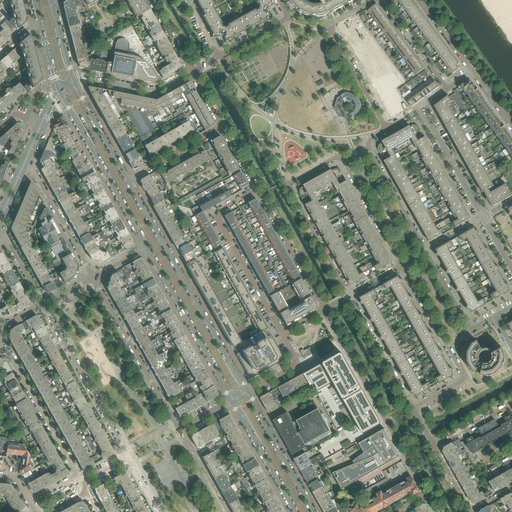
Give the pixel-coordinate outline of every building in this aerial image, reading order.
[(27,22),(21,0),(9,0),(15,22),(15,23),(12,19),(9,22),(17,31),(19,29),(27,22)] [(84,4),(81,0),(66,0),(63,2),(62,4),(63,7),(66,19),(77,16),(75,11),(76,11),(75,8),(80,7),(81,8),(85,7),(84,4)] [(125,0),(126,1),(127,1),(129,4),(128,5),(131,9),(136,6),(137,9),(132,12),(134,16),(135,15),(136,17),(139,16),(149,10),(148,8),(149,8),(144,0),(125,0)] [(215,6),(211,0),(197,0),(198,2),(197,3),(203,13),(213,7),(215,6)] [(269,11),(269,8),(274,6),(270,0),(264,0),(258,4),(259,6),(258,9),(256,11),(255,11),(261,22),(266,19),(267,20),(268,19),(268,18),(269,17),(270,18),(268,13),(269,11)] [(342,5),(348,1),(349,3),(355,0),(289,0),(291,4),(293,6),(295,5),(298,8),(299,9),(301,10),(300,12),(302,14),(306,15),(309,16),(309,14),(310,14),(313,15),(317,15),(317,17),(321,17),(324,16),(327,15),(326,13),(327,13),(330,12),(334,10),(335,12),(343,7),(342,5)] [(419,9),(418,8),(414,3),(412,0),(403,6),(406,9),(405,10),(406,12),(402,14),(400,16),(399,17),(403,23),(404,23),(407,21),(411,18),(412,19),(413,19),(415,22),(423,16),(418,9),(419,9)] [(370,15),(379,7),(377,4),(367,11),(370,15)] [(222,24),(218,17),(214,8),(213,7),(203,13),(204,14),(204,15),(202,16),(203,18),(204,17),(205,20),(210,30),(221,24),(222,24)] [(372,18),(382,11),(379,7),(370,15),(372,18)] [(257,23),(260,21),(260,22),(261,22),(255,11),(256,11),(255,9),(241,17),(248,29),(251,28),(257,24),(258,24),(257,23)] [(158,24),(154,17),(150,10),(149,10),(139,16),(147,30),(158,24)] [(375,21),(384,14),(382,11),(372,18),(375,21)] [(377,25),(387,17),(384,14),(375,21),(377,25)] [(81,27),(79,21),(78,22),(77,16),(66,19),(71,36),(81,33),(79,28),(81,27)] [(354,16),(339,25),(387,110),(392,119),(405,111),(409,109),(403,101),(400,103),(355,24),(358,23),(354,16)] [(433,28),(431,25),(429,22),(428,23),(423,16),(415,22),(418,25),(417,26),(418,27),(414,30),(411,32),(410,33),(415,39),(416,39),(419,37),(423,34),(424,35),(425,35),(427,38),(435,32),(433,29),(433,28)] [(248,29),(241,17),(227,25),(228,26),(234,37),(235,36),(234,35),(237,34),(238,35),(241,33),(245,31),(248,29)] [(380,28),(389,21),(387,17),(377,25),(380,28)] [(10,37),(17,31),(9,22),(7,20),(5,22),(0,26),(0,45),(2,44),(3,43),(6,41),(5,41),(7,39),(10,37)] [(382,31),(392,24),(389,21),(380,28),(382,31)] [(166,39),(158,24),(147,30),(151,37),(142,42),(144,45),(149,42),(150,43),(153,42),(155,45),(166,39)] [(234,37),(228,26),(225,28),(222,27),(221,24),(210,30),(213,35),(212,36),(213,37),(214,36),(215,38),(214,39),(218,37),(222,38),(224,38),(224,40),(226,42),(230,40),(232,39),(232,38),(234,37)] [(385,35),(394,27),(392,24),(382,31),(385,35)] [(387,38),(397,31),(394,27),(385,35),(387,38)] [(390,42),(399,34),(397,31),(387,38),(390,42)] [(443,41),(442,40),(438,35),(435,32),(427,38),(430,41),(429,42),(430,43),(426,46),(423,48),(422,49),(427,55),(428,55),(431,53),(435,50),(436,52),(437,51),(439,54),(447,48),(442,41),(443,41)] [(85,50),(84,45),(85,44),(83,38),(82,38),(81,33),(71,36),(75,52),(85,50)] [(392,45),(402,38),(399,34),(390,42),(392,45)] [(25,40),(21,43),(23,51),(30,80),(32,85),(30,87),(28,89),(26,87),(24,88),(26,91),(28,93),(32,90),(33,89),(36,86),(37,85),(40,82),(42,80),(31,35),(25,40)] [(395,48),(404,41),(402,38),(392,45),(395,48)] [(149,65),(148,64),(146,63),(144,61),(142,60),(139,58),(137,58),(133,57),(131,56),(128,55),(129,49),(129,48),(129,46),(129,44),(129,43),(128,42),(127,41),(125,40),(124,39),(122,39),(121,39),(119,39),(117,41),(116,42),(116,44),(115,45),(114,53),(112,63),(108,63),(106,73),(106,74),(115,75),(118,76),(119,76),(123,77),(124,77),(128,78),(139,80),(154,83),(159,80),(155,72),(153,70),(152,68),(150,66),(149,65)] [(174,53),(170,46),(166,39),(155,45),(159,52),(163,59),(174,53)] [(397,52),(407,44),(404,41),(395,48),(397,52)] [(400,55),(409,48),(407,44),(397,52),(400,55)] [(402,58),(412,51),(409,48),(400,55),(402,58)] [(459,64),(455,58),(454,57),(453,54),(452,55),(447,48),(439,54),(441,57),(440,58),(442,59),(438,62),(435,64),(441,72),(443,71),(444,70),(443,68),(446,66),(448,67),(453,73),(460,69),(457,65),(459,64)] [(90,61),(92,60),(87,55),(85,50),(75,52),(79,67),(80,68),(81,68),(81,69),(88,70),(90,61)] [(17,63),(16,62),(19,58),(13,51),(1,61),(7,69),(11,65),(13,67),(14,66),(16,68),(19,65),(18,64),(17,64),(17,63)] [(106,73),(108,63),(110,53),(101,51),(99,61),(96,60),(96,61),(94,61),(92,60),(90,61),(88,70),(105,73),(106,73)] [(405,62),(415,55),(412,51),(402,58),(405,62)] [(181,67),(176,57),(174,53),(163,59),(157,63),(159,67),(166,63),(168,67),(159,72),(158,72),(162,78),(162,79),(181,68),(181,67)] [(407,65),(417,58),(415,55),(405,62),(407,65)] [(410,68),(420,61),(417,58),(407,65),(410,68)] [(413,72),(422,65),(420,61),(410,68),(413,72)] [(415,76),(425,68),(422,65),(413,72),(415,76)] [(438,87),(432,77),(428,80),(435,90),(438,88),(438,87)] [(435,90),(428,80),(425,83),(432,92),(435,90)] [(464,91),(473,84),(472,83),(471,83),(470,81),(465,84),(464,83),(458,88),(461,91),(462,90),(464,91)] [(432,92),(425,83),(421,85),(429,95),(432,92)] [(26,91),(24,88),(23,88),(19,84),(15,87),(14,87),(21,95),(26,91)] [(481,95),(479,91),(473,84),(464,91),(466,95),(467,95),(469,98),(471,102),(480,96),(481,95)] [(429,95),(421,85),(418,88),(425,97),(429,95)] [(21,95),(14,87),(11,90),(9,88),(7,90),(5,87),(4,87),(2,89),(4,92),(6,94),(4,96),(7,100),(6,101),(10,105),(21,95)] [(126,114),(122,105),(121,104),(121,103),(118,103),(116,98),(114,98),(115,92),(88,87),(87,89),(107,125),(117,119),(126,114)] [(186,97),(196,92),(193,88),(189,90),(184,93),(186,97)] [(425,97),(418,88),(415,90),(422,100),(425,97)] [(465,108),(454,93),(449,97),(452,101),(453,100),(454,101),(455,101),(458,105),(463,112),(469,107),(456,89),(453,91),(455,93),(466,108),(465,108)] [(181,99),(179,96),(175,90),(171,92),(176,102),(181,99)] [(422,100),(415,90),(411,93),(418,102),(422,100)] [(418,102),(411,93),(410,91),(406,93),(415,105),(418,102)] [(176,102),(171,92),(167,95),(172,104),(173,106),(177,104),(176,102)] [(188,101),(198,96),(196,92),(186,97),(188,101)] [(334,108),(339,116),(339,117),(349,119),(358,115),(360,105),(356,96),(346,93),(337,98),(334,108)] [(415,105),(406,93),(402,95),(404,98),(411,107),(412,106),(412,107),(415,105)] [(140,108),(135,107),(130,106),(133,96),(128,95),(126,105),(122,105),(126,114),(128,117),(131,122),(133,124),(138,134),(140,137),(154,130),(153,129),(151,125),(142,109),(140,108)] [(172,104),(167,95),(163,97),(168,106),(172,104)] [(0,112),(0,113),(10,105),(6,101),(7,100),(4,96),(1,99),(0,98),(0,112)] [(191,105),(200,100),(198,96),(188,101),(191,105)] [(456,119),(451,109),(450,109),(458,105),(455,101),(454,101),(453,100),(452,101),(449,97),(448,96),(434,106),(436,110),(438,113),(439,112),(440,114),(439,115),(441,119),(442,118),(444,121),(443,122),(445,125),(456,119)] [(488,106),(484,101),(485,100),(484,99),(483,99),(480,96),(471,102),(474,106),(475,105),(477,108),(476,109),(479,113),(488,106)] [(168,106),(163,97),(158,99),(164,109),(168,106)] [(164,109),(158,99),(156,100),(154,111),(158,112),(164,109)] [(193,110),(203,104),(200,100),(191,105),(193,110)] [(195,114),(205,108),(203,104),(193,110),(195,114)] [(496,117),(493,113),(494,113),(493,111),(492,112),(488,106),(479,113),(482,116),(485,119),(484,119),(487,123),(496,117)] [(198,118),(207,113),(205,108),(195,114),(198,118)] [(200,122),(210,117),(207,113),(198,118),(200,122)] [(67,125),(63,117),(59,117),(57,121),(63,131),(68,128),(67,126),(67,125)] [(202,126),(212,121),(210,117),(200,122),(202,126)] [(504,126),(500,121),(499,120),(498,120),(496,117),(487,123),(489,127),(490,126),(491,128),(490,128),(493,132),(494,132),(495,133),(504,126)] [(125,129),(121,123),(120,124),(117,119),(107,125),(108,124),(116,140),(126,134),(123,130),(125,129)] [(468,141),(463,132),(456,119),(445,125),(447,129),(448,128),(450,131),(448,132),(449,133),(450,132),(451,134),(450,135),(454,141),(455,140),(457,143),(455,144),(457,148),(468,141)] [(63,131),(57,121),(54,127),(55,128),(53,130),(50,139),(55,135),(56,135),(63,131)] [(210,128),(214,125),(212,121),(202,126),(205,131),(210,128)] [(193,131),(191,127),(188,122),(181,126),(187,135),(193,131)] [(24,130),(18,123),(11,129),(15,134),(13,138),(19,141),(24,130)] [(414,134),(421,131),(419,127),(418,126),(414,125),(413,126),(413,125),(410,127),(410,126),(405,128),(405,129),(396,134),(402,145),(406,143),(405,141),(406,141),(410,146),(414,144),(414,143),(418,141),(414,134)] [(174,142),(187,135),(181,126),(169,133),(174,142)] [(511,137),(508,134),(509,133),(508,132),(504,126),(495,133),(496,135),(495,135),(498,139),(498,138),(500,140),(499,140),(502,144),(511,137)] [(59,140),(60,140),(71,133),(70,131),(70,130),(69,128),(68,128),(63,131),(56,135),(58,137),(57,138),(59,140)] [(10,145),(13,138),(15,134),(11,129),(0,139),(0,147),(1,149),(2,149),(2,150),(4,148),(2,146),(7,142),(10,145)] [(174,142),(169,133),(168,132),(169,131),(168,129),(162,133),(163,134),(164,134),(164,135),(157,138),(163,148),(174,142)] [(62,146),(74,139),(73,137),(73,136),(72,134),(71,133),(60,140),(61,143),(60,143),(62,146)] [(163,148),(157,138),(153,141),(151,138),(152,137),(150,133),(147,134),(140,138),(141,141),(147,138),(148,140),(149,139),(151,142),(144,146),(150,156),(163,148)] [(133,144),(130,138),(129,139),(126,134),(116,140),(125,155),(135,150),(132,145),(133,144)] [(396,146),(398,145),(399,147),(402,145),(396,134),(387,139),(382,141),(382,142),(380,144),(379,145),(378,148),(378,150),(380,153),(387,150),(391,157),(395,154),(399,152),(396,146)] [(230,153),(226,146),(220,136),(211,141),(213,144),(213,145),(215,150),(218,155),(219,154),(221,158),(230,153)] [(435,156),(432,149),(425,137),(418,141),(414,143),(414,144),(416,147),(417,146),(420,151),(411,156),(413,161),(423,156),(423,158),(422,158),(424,162),(435,156)] [(511,152),(511,139),(511,137),(502,144),(504,147),(505,147),(507,150),(507,151),(509,154),(511,152)] [(13,154),(19,142),(19,141),(13,138),(10,145),(10,146),(11,146),(9,152),(13,154)] [(56,149),(55,147),(50,139),(48,143),(48,144),(47,144),(45,150),(49,152),(56,149)] [(66,151),(77,144),(77,143),(76,141),(75,141),(74,139),(62,146),(63,148),(64,148),(66,151)] [(481,164),(476,154),(475,153),(483,149),(478,142),(471,146),(468,141),(457,148),(459,151),(461,151),(462,153),(461,154),(461,155),(463,154),(464,156),(462,157),(466,163),(467,163),(469,166),(468,166),(470,170),(481,164)] [(69,156),(80,150),(80,149),(79,147),(78,147),(77,144),(66,151),(65,151),(66,154),(67,153),(69,156)] [(56,156),(58,154),(59,154),(57,151),(56,149),(49,152),(45,150),(39,162),(40,163),(51,157),(55,156),(56,156)] [(71,162),(72,162),(83,155),(81,152),(80,150),(69,156),(68,157),(71,162)] [(143,161),(139,153),(137,154),(135,150),(125,155),(129,162),(128,162),(130,165),(130,164),(131,166),(131,167),(132,170),(134,170),(150,161),(151,161),(152,160),(152,159),(151,158),(151,157),(143,161)] [(210,160),(205,152),(204,151),(191,158),(196,167),(199,165),(200,166),(210,160)] [(239,170),(235,162),(230,153),(221,158),(223,161),(222,162),(227,172),(228,171),(230,175),(239,170)] [(402,167),(409,163),(405,155),(398,159),(395,154),(391,157),(384,161),(386,165),(388,164),(389,167),(388,168),(389,167),(391,170),(389,170),(393,177),(394,176),(396,179),(394,180),(397,183),(408,177),(402,167)] [(81,165),(88,162),(87,161),(85,159),(86,158),(84,155),(83,155),(72,162),(76,170),(82,167),(81,165)] [(0,179),(2,180),(9,163),(11,159),(5,156),(4,156),(1,159),(0,159),(0,179)] [(54,163),(52,161),(57,158),(56,156),(55,156),(51,157),(40,163),(41,164),(44,168),(51,164),(54,163)] [(445,172),(439,163),(435,156),(424,162),(426,166),(428,165),(428,166),(420,171),(423,177),(432,172),(433,174),(431,175),(433,178),(445,172)] [(196,167),(191,158),(174,168),(179,176),(182,174),(183,175),(193,170),(192,169),(196,167)] [(91,170),(92,169),(90,166),(88,164),(89,164),(88,162),(81,165),(82,167),(76,170),(74,171),(77,177),(80,176),(91,170)] [(60,179),(51,164),(44,168),(41,170),(45,178),(49,185),(60,179)] [(494,186),(488,176),(495,172),(491,164),(483,168),(481,164),(470,170),(472,174),(473,173),(475,176),(473,177),(474,177),(475,176),(476,179),(475,179),(479,186),(480,185),(482,188),(480,189),(482,193),(484,192),(493,187),(494,186)] [(179,176),(174,168),(161,175),(166,185),(168,184),(176,179),(176,178),(179,176)] [(336,178),(343,175),(341,171),(340,171),(340,170),(336,169),(334,170),(334,169),(332,171),(331,170),(326,172),(327,173),(317,178),(324,189),(328,187),(327,185),(328,185),(332,190),(336,188),(335,187),(339,185),(336,178)] [(93,177),(95,176),(95,175),(94,172),(93,172),(91,170),(80,176),(83,183),(84,182),(86,181),(93,177)] [(164,182),(160,175),(158,172),(158,173),(157,171),(141,180),(141,182),(142,185),(142,187),(144,191),(145,191),(146,191),(146,192),(156,186),(159,184),(160,186),(164,183),(164,182)] [(243,177),(240,172),(233,176),(235,181),(243,177)] [(454,188),(450,182),(445,172),(433,178),(435,182),(437,181),(438,183),(432,186),(430,187),(429,188),(432,194),(441,189),(442,190),(440,191),(442,195),(454,188)] [(511,181),(506,173),(503,175),(511,187),(511,181)] [(80,191),(98,181),(97,179),(95,175),(95,176),(93,177),(86,181),(87,183),(80,187),(81,188),(79,189),(80,191)] [(246,182),(243,177),(235,181),(238,186),(246,182)] [(419,197),(415,189),(417,188),(418,190),(420,189),(419,187),(422,185),(421,184),(426,181),(423,177),(419,180),(418,177),(410,181),(408,177),(397,183),(399,187),(400,186),(402,189),(400,190),(402,190),(403,192),(402,193),(405,199),(407,198),(408,201),(407,202),(409,205),(420,198),(420,199),(426,196),(424,194),(419,197)] [(324,189),(317,178),(308,183),(304,185),(304,186),(302,188),(300,189),(299,192),(300,194),(302,197),(308,194),(312,201),(317,199),(321,196),(318,190),(320,189),(320,191),(324,189)] [(64,186),(60,179),(49,185),(56,197),(66,192),(67,191),(65,187),(66,186),(66,185),(64,186)] [(92,191),(101,186),(100,183),(98,181),(80,191),(79,191),(81,194),(91,189),(92,191)] [(357,200),(353,193),(346,181),(339,185),(335,187),(336,188),(337,191),(339,190),(341,195),(332,200),(335,205),(336,205),(337,207),(340,205),(339,203),(344,200),(345,202),(344,202),(346,206),(357,200)] [(39,195),(32,182),(31,182),(25,195),(37,200),(39,195)] [(249,186),(246,182),(238,186),(241,191),(249,186)] [(505,198),(508,196),(508,198),(511,195),(511,194),(511,193),(506,184),(495,190),(493,187),(484,192),(492,207),(497,204),(496,203),(498,201),(499,203),(505,199),(505,198)] [(88,201),(104,192),(103,189),(101,186),(92,191),(93,194),(84,199),(85,202),(88,201)] [(164,195),(162,192),(161,189),(159,190),(156,186),(146,192),(148,195),(149,196),(149,197),(149,196),(150,198),(151,200),(152,202),(154,205),(163,200),(164,200),(162,196),(164,195)] [(463,205),(459,198),(454,188),(442,195),(444,198),(446,198),(447,199),(445,200),(438,204),(442,210),(450,205),(451,207),(450,208),(452,211),(463,205)] [(231,196),(226,189),(221,191),(226,199),(231,196)] [(78,198),(76,195),(79,193),(78,191),(75,193),(74,192),(68,196),(66,192),(56,197),(64,210),(73,205),(71,202),(78,198)] [(226,199),(221,191),(217,194),(221,202),(226,199)] [(98,202),(107,197),(106,194),(104,192),(88,201),(90,204),(97,200),(98,202)] [(221,202),(217,194),(212,197),(216,204),(221,202)] [(37,200),(25,195),(21,205),(33,210),(37,200)] [(94,212),(111,202),(109,200),(107,197),(98,202),(99,205),(93,208),(92,209),(94,212)] [(216,204),(212,197),(207,199),(212,207),(216,204)] [(433,222),(427,212),(435,207),(430,200),(429,200),(423,204),(420,199),(420,198),(409,205),(411,209),(412,209),(414,211),(413,212),(413,213),(414,212),(416,214),(414,215),(418,221),(419,221),(421,224),(419,224),(422,228),(433,222)] [(212,207),(207,199),(203,202),(207,210),(212,207)] [(258,204),(255,199),(248,203),(250,208),(258,204)] [(327,209),(331,206),(328,200),(327,199),(324,200),(319,203),(318,200),(317,199),(312,201),(305,205),(308,209),(309,208),(311,211),(309,212),(310,212),(311,211),(312,213),(313,216),(312,217),(314,221),(316,220),(317,223),(316,224),(318,227),(329,221),(333,219),(327,209)] [(171,209),(169,206),(167,202),(165,204),(163,200),(154,205),(154,206),(154,207),(155,209),(156,211),(161,221),(172,214),(170,210),(171,209)] [(366,216),(363,210),(357,200),(346,206),(348,210),(349,209),(350,211),(342,215),(345,221),(353,216),(354,218),(353,219),(355,223),(366,216)] [(104,213),(113,208),(112,204),(111,202),(94,212),(91,213),(93,217),(96,215),(96,214),(103,210),(104,213)] [(207,210),(203,202),(198,205),(195,207),(199,214),(202,212),(207,210)] [(261,208),(258,204),(250,208),(253,213),(261,208)] [(33,210),(21,205),(17,214),(29,219),(33,210)] [(86,212),(84,209),(82,206),(76,210),(73,205),(64,210),(72,225),(81,220),(79,216),(86,212)] [(471,219),(468,214),(463,205),(452,211),(453,215),(455,214),(456,216),(452,218),(451,217),(444,221),(447,226),(453,223),(455,227),(471,219)] [(205,217),(202,212),(199,214),(195,207),(191,209),(195,216),(194,216),(197,221),(205,217)] [(58,236),(51,223),(54,222),(46,208),(44,209),(41,215),(40,218),(43,223),(40,224),(41,226),(39,227),(40,228),(38,230),(40,234),(39,234),(43,241),(44,241),(46,244),(48,243),(50,246),(63,238),(61,234),(58,236)] [(100,222),(117,213),(115,211),(113,208),(104,213),(101,214),(103,217),(98,219),(100,222)] [(263,213),(261,208),(253,213),(256,217),(263,213)] [(235,217),(232,212),(224,216),(227,221),(235,217)] [(110,224),(119,218),(118,215),(117,213),(100,222),(97,224),(99,228),(100,229),(103,227),(102,225),(105,224),(106,226),(110,224)] [(266,218),(263,213),(256,217),(258,222),(266,218)] [(25,228),(29,219),(17,214),(13,223),(25,228)] [(178,221),(179,221),(179,222),(181,221),(181,219),(180,218),(177,220),(176,218),(175,219),(172,214),(161,221),(169,235),(180,229),(178,225),(179,224),(178,221)] [(375,233),(372,226),(366,216),(355,223),(357,226),(358,226),(359,227),(351,232),(354,238),(363,233),(364,234),(362,235),(364,239),(375,233)] [(207,221),(205,217),(197,221),(200,226),(207,221)] [(237,222),(235,217),(227,221),(230,226),(237,222)] [(84,223),(81,220),(72,225),(76,232),(80,239),(89,233),(87,229),(93,226),(92,223),(94,222),(95,225),(97,224),(96,221),(94,218),(90,220),(84,223)] [(106,233),(123,224),(121,222),(119,218),(110,224),(112,226),(104,230),(105,231),(103,232),(104,234),(106,233)] [(269,222),(266,218),(258,222),(261,227),(269,222)] [(210,226),(207,221),(200,226),(202,230),(210,226)] [(339,239),(336,233),(339,231),(341,234),(345,231),(344,229),(339,221),(332,225),(329,221),(318,227),(320,231),(322,230),(323,233),(322,234),(323,234),(326,238),(324,239),(327,243),(328,242),(330,245),(328,246),(330,250),(342,243),(346,241),(343,236),(339,239)] [(440,230),(447,226),(444,221),(435,226),(433,222),(422,228),(424,232),(425,231),(427,234),(425,234),(425,235),(427,234),(428,236),(427,237),(429,242),(442,235),(440,230)] [(240,226),(237,222),(230,226),(232,231),(240,226)] [(271,227),(269,222),(261,227),(264,232),(271,227)] [(16,240),(27,233),(25,228),(13,223),(10,229),(16,240)] [(116,234),(126,229),(124,226),(123,224),(106,233),(104,234),(103,234),(103,235),(106,240),(107,240),(108,239),(116,234)] [(213,231),(212,229),(210,226),(202,230),(205,235),(213,231)] [(243,231),(240,226),(232,231),(235,235),(243,231)] [(274,232),(271,227),(264,232),(266,236),(274,232)] [(482,242),(479,238),(477,234),(478,234),(478,233),(479,232),(478,232),(478,231),(477,231),(476,232),(474,228),(463,235),(463,234),(459,236),(461,239),(462,241),(467,239),(472,247),(482,242)] [(109,245),(112,244),(129,234),(127,232),(126,229),(116,234),(118,237),(110,241),(108,239),(107,240),(107,241),(108,241),(108,242),(108,243),(109,245)] [(187,238),(186,235),(184,233),(183,233),(180,229),(169,235),(174,244),(175,246),(176,246),(177,249),(178,249),(188,243),(186,239),(187,238)] [(215,236),(213,231),(205,235),(208,240),(215,236)] [(245,236),(243,231),(235,235),(237,240),(245,236)] [(106,240),(103,235),(103,234),(102,232),(91,237),(89,233),(80,239),(87,253),(97,247),(95,243),(103,239),(105,243),(107,241),(106,240)] [(277,237),(274,232),(266,236),(269,241),(277,237)] [(33,242),(30,238),(27,233),(16,240),(21,248),(33,242)] [(385,249),(381,242),(375,233),(364,239),(366,243),(368,242),(368,243),(360,248),(363,254),(368,251),(371,257),(373,255),(385,249)] [(122,245),(132,240),(129,234),(112,244),(114,246),(121,242),(122,245)] [(218,240),(215,236),(208,240),(210,245),(218,240)] [(248,240),(245,236),(237,240),(240,245),(248,240)] [(279,241),(277,237),(269,241),(271,246),(279,241)] [(62,262),(73,256),(63,238),(50,246),(53,251),(51,252),(54,257),(55,256),(57,259),(53,262),(54,265),(59,273),(65,270),(65,269),(66,268),(62,262)] [(115,256),(133,246),(134,244),(133,242),(132,240),(122,245),(120,246),(122,249),(118,251),(117,248),(112,251),(115,256)] [(221,245),(218,240),(210,245),(213,250),(221,245)] [(250,245),(248,240),(240,245),(243,249),(250,245)] [(195,253),(196,252),(197,253),(200,251),(201,253),(203,252),(199,245),(195,247),(196,249),(195,249),(193,246),(192,247),(190,245),(194,243),(193,241),(189,243),(188,243),(178,249),(180,252),(181,254),(182,254),(182,255),(184,258),(183,258),(184,258),(183,258),(185,260),(184,260),(186,263),(187,264),(198,258),(195,253)] [(282,246),(279,241),(271,246),(274,250),(282,246)] [(34,250),(31,244),(33,243),(33,242),(21,248),(25,255),(34,250)] [(453,258),(451,253),(448,249),(453,247),(451,244),(450,242),(447,243),(436,250),(438,253),(437,253),(437,254),(437,255),(437,256),(438,256),(439,256),(444,263),(453,258)] [(488,252),(488,251),(489,250),(488,249),(487,249),(486,249),(482,242),(472,247),(477,256),(474,258),(475,259),(477,257),(482,265),(492,260),(487,252),(488,252)] [(349,255),(356,251),(352,243),(344,248),(342,243),(330,250),(333,254),(334,253),(336,255),(334,256),(335,257),(336,256),(338,260),(337,261),(339,266),(341,265),(342,267),(341,268),(343,272),(354,266),(349,255)] [(115,256),(112,251),(109,245),(108,246),(107,249),(105,248),(103,253),(101,252),(100,250),(99,251),(98,250),(101,248),(100,245),(97,247),(87,253),(91,260),(103,263),(106,261),(111,258),(115,256)] [(253,250),(250,245),(243,249),(245,254),(253,250)] [(285,251),(282,246),(274,250),(277,255),(285,251)] [(227,257),(225,253),(222,248),(214,253),(219,262),(227,257)] [(392,262),(391,260),(390,258),(385,249),(373,255),(375,259),(377,258),(378,260),(374,261),(368,264),(370,269),(374,266),(377,271),(392,262)] [(41,263),(34,250),(25,255),(32,268),(41,263)] [(256,254),(253,250),(245,254),(248,259),(256,254)] [(287,255),(285,251),(277,255),(279,260),(287,255)] [(8,264),(3,254),(2,254),(0,254),(0,271),(0,272),(1,272),(3,275),(12,270),(8,264)] [(214,271),(209,262),(205,256),(205,255),(204,254),(201,256),(198,258),(187,264),(186,265),(187,266),(195,281),(214,271)] [(258,259),(256,254),(248,259),(251,264),(258,259)] [(290,260),(287,255),(279,260),(282,265),(290,260)] [(79,267),(75,260),(73,256),(62,262),(66,268),(65,269),(77,272),(79,267)] [(232,266),(230,262),(227,257),(219,262),(224,271),(232,266)] [(463,276),(461,271),(453,258),(444,263),(448,271),(447,271),(447,272),(447,273),(448,274),(449,273),(454,281),(463,276)] [(127,273),(144,263),(142,259),(140,259),(123,268),(125,270),(127,273)] [(261,264),(258,259),(251,264),(253,268),(261,264)] [(363,273),(370,269),(368,264),(366,259),(363,261),(366,265),(357,270),(354,266),(343,272),(345,276),(347,275),(348,278),(347,278),(347,279),(349,278),(350,280),(348,281),(351,286),(366,277),(363,273)] [(292,265),(290,260),(282,265),(285,269),(292,265)] [(502,278),(499,273),(497,270),(498,269),(499,268),(498,267),(497,267),(496,267),(492,260),(482,265),(492,283),(502,278)] [(47,272),(43,266),(42,266),(41,263),(32,268),(38,278),(39,281),(48,276),(46,273),(47,272)] [(128,280),(147,268),(144,263),(127,273),(125,274),(126,277),(128,280)] [(264,269),(261,264),(253,268),(256,273),(264,269)] [(295,270),(292,265),(285,269),(287,274),(295,270)] [(237,275),(235,271),(232,266),(224,271),(229,279),(237,275)] [(130,284),(150,273),(147,268),(128,280),(127,280),(128,281),(130,284)] [(76,278),(77,272),(65,269),(65,270),(59,273),(60,275),(61,277),(63,280),(65,284),(69,282),(68,281),(72,279),(73,279),(76,278)] [(117,283),(122,280),(126,277),(125,274),(122,269),(119,270),(122,276),(121,276),(118,271),(110,275),(106,287),(107,288),(117,283)] [(266,273),(264,269),(256,273),(259,278),(266,273)] [(19,283),(15,276),(12,270),(3,275),(4,279),(7,285),(8,285),(10,288),(19,283)] [(298,274),(295,270),(287,274),(290,279),(298,274)] [(224,290),(219,279),(214,271),(195,281),(206,300),(224,290)] [(134,290),(153,279),(150,273),(130,284),(132,288),(134,290)] [(269,278),(266,273),(259,278),(261,282),(269,278)] [(300,279),(298,274),(290,279),(293,283),(300,279)] [(242,284),(240,280),(237,275),(229,279),(234,288),(242,284)] [(59,287),(56,280),(52,282),(51,279),(50,280),(48,276),(39,281),(46,293),(48,293),(59,287)] [(473,294),(471,289),(463,276),(454,281),(458,289),(457,289),(457,290),(457,291),(458,292),(458,291),(458,292),(459,291),(464,299),(473,294)] [(406,290),(403,286),(401,283),(402,282),(403,281),(402,280),(401,280),(401,279),(400,280),(398,277),(387,283),(384,284),(385,287),(386,289),(391,287),(396,296),(406,290)] [(272,283),(269,278),(261,282),(264,287),(272,283)] [(498,297),(509,291),(507,288),(508,287),(509,286),(508,285),(507,285),(506,285),(502,278),(492,283),(497,292),(492,294),(494,297),(495,299),(498,298),(498,297)] [(147,289),(156,284),(153,279),(134,290),(134,291),(136,294),(137,295),(140,293),(147,289)] [(317,308),(300,279),(293,283),(292,284),(277,292),(269,296),(285,325),(317,308)] [(26,296),(22,289),(19,283),(10,288),(12,291),(11,292),(15,298),(17,301),(26,296)] [(120,290),(117,283),(107,288),(115,302),(124,296),(129,294),(125,287),(120,290)] [(274,287),(272,283),(264,287),(267,292),(274,287)] [(139,300),(159,289),(158,287),(156,284),(147,289),(148,292),(141,296),(140,293),(137,295),(138,298),(139,300)] [(247,293),(245,289),(242,284),(234,288),(237,293),(238,296),(239,298),(247,293)] [(277,292),(274,287),(267,292),(269,296),(277,292)] [(149,302),(153,300),(162,294),(160,291),(159,289),(139,300),(141,303),(148,299),(149,302)] [(234,306),(229,299),(224,290),(206,300),(215,316),(234,306)] [(377,306),(375,302),(372,297),(377,295),(375,292),(374,290),(371,291),(371,292),(360,298),(362,301),(361,302),(361,303),(361,304),(362,304),(363,304),(368,311),(377,306)] [(412,300),(412,299),(413,299),(413,298),(412,298),(412,297),(411,298),(411,297),(410,298),(406,290),(396,296),(406,313),(416,308),(411,300),(412,300)] [(252,302),(250,298),(247,293),(239,298),(244,306),(252,302)] [(133,304),(139,301),(138,298),(137,295),(136,294),(126,299),(124,296),(115,302),(123,316),(132,311),(135,309),(133,304)] [(145,311),(165,300),(162,294),(153,300),(154,302),(143,308),(145,310),(145,311)] [(485,305),(484,302),(483,300),(478,302),(473,294),(464,299),(468,306),(467,307),(467,308),(467,309),(468,309),(468,310),(469,309),(471,313),(482,306),(483,306),(485,305)] [(29,304),(30,302),(26,296),(17,301),(19,304),(17,305),(13,307),(12,303),(11,304),(15,311),(29,304)] [(15,311),(11,304),(10,303),(8,299),(7,298),(7,297),(4,299),(2,300),(6,308),(7,307),(11,314),(15,311)] [(155,311),(156,311),(168,304),(165,300),(145,311),(146,312),(146,313),(154,309),(155,311)] [(257,311),(256,307),(252,302),(244,306),(249,315),(257,311)] [(154,319),(171,309),(168,304),(156,311),(157,313),(152,316),(151,314),(148,316),(150,319),(151,321),(154,319)] [(243,323),(239,315),(234,306),(215,316),(224,333),(243,323)] [(387,324),(385,320),(377,306),(368,311),(372,319),(371,320),(371,321),(371,322),(372,322),(373,322),(378,329),(387,324)] [(11,314),(7,307),(6,308),(1,310),(0,310),(0,316),(4,317),(11,314)] [(422,318),(422,317),(423,317),(423,316),(422,316),(422,315),(421,315),(420,316),(416,308),(406,313),(416,331),(425,325),(421,318),(422,318)] [(155,321),(163,318),(164,320),(173,315),(171,309),(154,319),(151,321),(151,322),(154,326),(157,324),(155,321)] [(144,317),(146,315),(148,318),(147,319),(148,320),(150,319),(148,316),(146,313),(146,312),(145,311),(145,310),(141,312),(141,311),(134,315),(132,311),(123,316),(131,330),(140,325),(137,320),(144,317)] [(263,320),(261,316),(257,311),(249,315),(254,325),(263,320)] [(160,330),(176,320),(173,315),(164,320),(166,323),(159,326),(158,323),(157,324),(154,326),(156,330),(156,331),(159,329),(160,330)] [(43,327),(40,321),(38,317),(35,316),(26,322),(28,325),(29,324),(30,327),(32,326),(35,332),(43,327)] [(170,330),(179,325),(176,320),(160,330),(161,332),(169,328),(170,330)] [(268,329),(266,326),(263,320),(254,325),(259,334),(265,330),(268,329)] [(146,335),(145,335),(152,331),(152,332),(156,330),(154,326),(151,322),(148,324),(148,325),(142,329),(140,325),(131,330),(138,344),(148,339),(146,335)] [(251,338),(249,333),(243,323),(224,333),(232,347),(234,348),(235,347),(235,348),(252,339),(251,338)] [(397,342),(390,328),(387,324),(378,329),(382,337),(381,337),(381,338),(381,339),(381,340),(382,340),(383,340),(388,347),(397,342)] [(165,339),(182,330),(179,325),(170,330),(171,332),(163,337),(164,339),(164,338),(165,339)] [(436,344),(431,336),(432,336),(432,335),(433,335),(433,334),(432,333),(431,333),(430,333),(425,325),(416,331),(426,349),(436,344)] [(22,331),(19,326),(10,330),(10,334),(24,336),(27,337),(29,336),(28,335),(26,331),(23,331),(22,331)] [(50,339),(46,332),(43,327),(35,332),(38,338),(33,341),(34,343),(36,343),(40,341),(42,344),(50,339)] [(173,341),(185,335),(182,330),(165,339),(162,341),(164,343),(167,342),(172,339),(173,341)] [(284,358),(283,356),(272,336),(271,336),(270,336),(269,335),(269,336),(265,330),(259,334),(251,338),(252,339),(235,348),(238,353),(237,353),(238,354),(237,355),(237,356),(248,376),(249,378),(250,377),(251,378),(253,377),(281,361),(282,361),(283,360),(283,358),(284,358)] [(17,352),(33,344),(31,341),(30,339),(29,338),(22,341),(21,340),(21,339),(23,339),(24,336),(10,334),(9,338),(17,352)] [(176,346),(188,340),(185,335),(173,341),(170,343),(173,348),(176,346)] [(159,344),(158,342),(161,340),(159,336),(153,339),(151,336),(148,339),(138,344),(146,357),(155,352),(153,348),(159,344)] [(58,352),(55,347),(50,339),(42,344),(49,357),(58,352)] [(179,351),(190,345),(188,340),(176,346),(179,351)] [(504,357),(503,352),(502,349),(502,348),(501,348),(500,346),(493,351),(492,350),(490,349),(488,348),(486,347),(483,348),(481,349),(477,341),(472,344),(470,345),(468,347),(468,349),(467,352),(467,362),(467,364),(468,366),(469,368),(470,369),(472,370),(478,374),(485,376),(488,376),(490,376),(491,376),(493,375),(495,374),(502,367),(503,365),(504,363),(505,360),(504,357)] [(407,360),(405,355),(397,342),(388,347),(392,355),(391,355),(391,356),(391,357),(392,358),(393,357),(398,365),(407,360)] [(20,358),(36,349),(33,344),(17,352),(20,358)] [(446,361),(442,354),(442,353),(443,353),(443,352),(442,351),(441,351),(440,351),(436,344),(426,349),(436,367),(446,361)] [(182,356),(193,350),(190,345),(179,351),(182,356)] [(303,350),(300,351),(301,353),(302,355),(304,354),(305,358),(313,353),(310,347),(304,351),(303,350)] [(36,363),(34,360),(37,358),(36,356),(33,351),(36,349),(20,358),(26,369),(36,363)] [(167,359),(166,355),(169,353),(168,350),(158,356),(155,352),(146,357),(154,371),(163,366),(161,362),(167,359)] [(184,361),(196,355),(193,350),(182,356),(184,361)] [(65,365),(61,358),(58,352),(49,357),(56,370),(65,365)] [(340,354),(303,374),(309,383),(309,384),(310,386),(314,384),(318,391),(333,382),(361,432),(361,433),(362,433),(363,433),(364,433),(379,425),(380,424),(380,423),(380,422),(343,355),(343,354),(342,354),(341,354),(340,354)] [(187,367),(199,360),(196,355),(184,361),(178,365),(176,366),(179,370),(179,371),(182,370),(180,368),(184,366),(185,368),(187,367)] [(12,374),(5,361),(3,360),(2,367),(2,370),(4,373),(1,374),(0,380),(4,378),(12,374)] [(190,372),(202,365),(199,360),(187,367),(190,372)] [(417,378),(412,369),(407,360),(398,365),(402,373),(401,373),(401,374),(401,375),(402,376),(402,375),(403,376),(403,375),(408,383),(417,378)] [(453,375),(452,372),(451,372),(452,371),(453,370),(452,369),(451,369),(450,369),(446,361),(436,367),(441,376),(436,379),(438,381),(439,383),(442,382),(442,381),(453,375)] [(42,374),(39,369),(36,363),(26,369),(32,379),(42,374)] [(72,378),(68,371),(65,365),(56,370),(60,377),(53,380),(54,381),(55,384),(61,380),(60,380),(61,379),(63,383),(72,378)] [(179,370),(176,366),(176,365),(173,367),(172,366),(165,370),(163,366),(154,371),(161,385),(171,380),(169,376),(179,370)] [(193,377),(194,376),(205,370),(202,365),(190,372),(193,377)] [(199,384),(209,378),(205,370),(194,376),(195,379),(195,380),(195,381),(192,383),(193,387),(191,388),(192,391),(196,388),(195,386),(199,384)] [(19,386),(15,379),(12,374),(4,378),(5,381),(4,381),(9,391),(19,386)] [(48,385),(45,379),(46,378),(47,381),(50,379),(49,377),(51,376),(50,374),(46,376),(44,377),(42,374),(32,379),(38,390),(48,385)] [(309,384),(309,383),(303,374),(289,382),(295,391),(309,384)] [(180,388),(183,386),(183,387),(187,385),(186,383),(184,379),(181,375),(177,377),(179,381),(173,384),(171,380),(161,385),(169,399),(173,397),(182,392),(180,388)] [(79,391),(75,383),(72,378),(63,383),(71,396),(79,391)] [(214,386),(209,378),(199,384),(200,387),(199,388),(200,390),(201,389),(203,392),(214,386)] [(415,396),(427,390),(430,389),(428,386),(427,384),(422,386),(417,378),(408,383),(412,390),(411,391),(411,392),(411,393),(412,393),(412,394),(413,393),(415,396)] [(59,392),(56,387),(57,387),(56,384),(55,384),(54,381),(52,382),(54,385),(50,388),(48,385),(38,390),(44,401),(54,395),(52,392),(55,391),(56,394),(57,393),(59,392)] [(295,391),(289,382),(284,385),(289,394),(295,391)] [(279,388),(284,397),(289,394),(284,385),(279,388)] [(23,393),(19,386),(9,391),(16,404),(14,405),(16,407),(27,401),(23,393)] [(217,396),(218,394),(214,388),(215,388),(214,386),(203,392),(202,392),(205,397),(200,399),(198,401),(200,406),(209,401),(217,396)] [(278,408),(287,403),(284,397),(279,388),(261,397),(261,399),(269,413),(278,408)] [(197,401),(195,396),(192,398),(189,392),(188,390),(186,391),(195,408),(200,406),(198,401),(197,401)] [(86,403),(82,396),(79,391),(71,396),(78,408),(86,403)] [(195,408),(186,391),(183,393),(184,395),(187,401),(184,402),(190,411),(195,408)] [(190,411),(184,402),(182,404),(179,398),(182,396),(181,394),(177,395),(175,397),(177,399),(176,399),(185,414),(190,411)] [(59,406),(57,400),(54,395),(44,401),(50,411),(59,406)] [(185,414),(176,399),(174,401),(177,406),(174,408),(179,415),(181,416),(185,414)] [(39,422),(34,413),(27,401),(16,407),(26,427),(28,426),(29,427),(39,422)] [(94,417),(89,409),(86,403),(78,408),(85,422),(94,417)] [(332,433),(327,425),(328,424),(325,418),(324,419),(315,403),(305,408),(309,414),(293,423),(287,412),(282,415),(282,414),(278,417),(273,420),(292,455),(309,446),(329,435),(332,433)] [(66,417),(59,406),(50,411),(56,422),(66,417)] [(223,428),(234,422),(230,415),(213,424),(217,431),(220,429),(219,427),(219,425),(221,424),(223,428)] [(479,449),(511,431),(511,432),(511,431),(511,418),(510,415),(504,418),(505,419),(497,423),(494,419),(478,429),(480,433),(472,437),(470,438),(469,438),(466,440),(468,443),(466,445),(469,450),(470,449),(472,454),(479,450),(479,449)] [(71,427),(68,422),(66,417),(56,422),(62,432),(71,427)] [(101,430),(96,421),(94,417),(85,422),(92,435),(101,430)] [(42,428),(39,423),(39,422),(29,427),(28,427),(30,431),(31,431),(33,434),(42,428)] [(242,437),(234,422),(223,428),(226,433),(227,432),(230,438),(229,438),(231,443),(242,437)] [(216,436),(219,435),(217,431),(213,424),(205,429),(197,433),(204,445),(205,444),(212,440),(217,438),(216,436)] [(76,436),(74,433),(71,427),(62,432),(68,443),(81,436),(83,435),(83,434),(82,431),(80,429),(80,430),(81,432),(79,433),(80,434),(76,436)] [(49,441),(42,428),(33,434),(40,446),(49,441)] [(332,473),(341,489),(400,456),(384,429),(358,443),(364,453),(355,460),(357,463),(332,473)] [(108,442),(104,434),(101,430),(92,435),(99,447),(108,442)] [(204,445),(197,433),(192,435),(191,438),(196,447),(199,446),(200,448),(204,445)] [(83,448),(78,440),(82,438),(81,436),(68,443),(74,454),(83,448)] [(5,467),(7,453),(7,446),(8,443),(8,438),(0,437),(0,468),(3,469),(5,468),(5,467)] [(250,452),(246,445),(242,437),(231,443),(234,448),(236,447),(237,450),(235,450),(238,455),(240,454),(241,457),(250,452)] [(456,450),(463,446),(459,439),(451,444),(444,447),(443,452),(445,455),(456,450)] [(56,453),(53,446),(49,441),(40,446),(43,452),(42,453),(43,455),(41,456),(43,459),(46,457),(47,459),(56,453)] [(113,454),(113,451),(111,447),(108,442),(99,447),(103,453),(102,454),(103,456),(102,457),(103,459),(113,454)] [(28,454),(28,452),(30,451),(31,452),(33,450),(32,448),(30,450),(29,449),(27,450),(26,447),(24,448),(24,445),(21,445),(20,455),(23,455),(22,457),(25,457),(25,455),(28,454)] [(89,459),(83,448),(74,454),(80,465),(89,459)] [(211,453),(209,448),(207,449),(200,453),(202,458),(211,453)] [(461,460),(463,459),(462,457),(467,453),(466,452),(463,454),(462,452),(458,455),(456,450),(445,455),(452,468),(463,462),(461,460)] [(254,459),(250,452),(241,457),(239,458),(243,465),(254,459)] [(67,471),(60,459),(56,453),(47,459),(45,460),(49,466),(54,463),(54,464),(57,468),(56,470),(66,473),(67,471)] [(215,460),(211,453),(202,458),(206,465),(215,460)] [(301,470),(312,464),(305,453),(294,459),(301,470)] [(33,463),(31,458),(25,462),(22,461),(21,467),(25,467),(32,464),(33,463)] [(94,464),(92,459),(91,458),(89,459),(80,465),(82,469),(85,469),(94,464)] [(247,472),(258,466),(258,465),(257,466),(254,459),(243,465),(247,472)] [(223,474),(215,460),(206,465),(214,479),(223,474)] [(469,474),(466,468),(463,462),(452,468),(459,480),(469,474)] [(32,469),(31,467),(33,466),(32,464),(25,467),(21,467),(21,469),(22,470),(20,471),(23,475),(30,471),(32,469)] [(320,479),(318,476),(324,473),(321,469),(316,472),(312,464),(301,470),(309,485),(320,479)] [(266,479),(262,472),(258,466),(247,472),(249,475),(247,476),(248,476),(241,480),(245,486),(247,490),(251,487),(247,481),(251,479),(254,485),(266,479)] [(511,481),(511,468),(501,475),(507,485),(511,481)] [(47,486),(65,476),(66,473),(56,470),(55,473),(50,476),(49,473),(47,474),(47,473),(42,476),(47,486)] [(33,477),(33,476),(31,473),(30,471),(23,475),(26,481),(30,479),(33,477)] [(47,486),(42,476),(40,473),(33,476),(33,477),(34,477),(35,480),(41,489),(47,486)] [(128,478),(126,474),(123,473),(110,481),(113,486),(118,483),(119,482),(123,489),(131,484),(128,478)] [(230,487),(223,474),(214,479),(221,492),(230,487)] [(476,487),(473,480),(469,474),(459,480),(466,493),(476,487)] [(497,490),(507,485),(501,475),(489,482),(491,487),(494,492),(495,492),(497,491),(497,490)] [(419,491),(411,476),(407,479),(408,481),(399,486),(399,485),(394,488),(393,486),(384,490),(386,493),(383,494),(388,505),(411,492),(413,494),(419,491)] [(41,489),(35,480),(34,477),(33,477),(30,479),(26,481),(32,491),(36,492),(41,489)] [(266,479),(254,485),(253,486),(254,488),(255,488),(256,487),(259,492),(256,493),(257,495),(270,488),(266,479)] [(324,486),(320,479),(309,485),(317,499),(328,494),(328,493),(326,490),(332,487),(330,483),(324,486)] [(17,496),(14,491),(11,485),(3,484),(2,495),(1,496),(4,498),(5,496),(8,501),(17,496)] [(108,493),(106,490),(105,489),(106,488),(104,484),(96,488),(95,490),(96,492),(96,493),(97,496),(98,497),(101,501),(112,495),(111,493),(110,494),(108,493)] [(139,497),(134,489),(131,484),(123,489),(126,495),(125,496),(126,498),(128,497),(130,502),(139,497)] [(237,500),(230,487),(221,492),(229,505),(237,500)] [(480,493),(476,487),(466,493),(471,502),(476,503),(485,498),(482,492),(480,493)] [(494,492),(491,487),(486,489),(490,495),(492,494),(492,493),(494,492)] [(259,499),(256,501),(257,503),(259,505),(262,504),(275,496),(270,488),(257,495),(259,499)] [(345,511),(343,508),(337,497),(335,499),(337,503),(334,505),(329,496),(332,494),(335,498),(337,497),(333,490),(328,493),(328,494),(317,499),(324,511),(345,511)] [(383,494),(381,491),(377,494),(379,497),(373,501),(372,500),(367,503),(367,504),(365,505),(361,507),(363,511),(374,511),(384,507),(384,508),(389,505),(388,505),(383,494)] [(511,509),(511,494),(510,494),(501,499),(503,503),(504,503),(505,505),(507,504),(511,511),(511,509)] [(114,503),(112,501),(112,500),(112,497),(113,496),(112,495),(101,501),(106,511),(118,505),(117,503),(115,504),(114,503)] [(23,507),(20,501),(17,496),(8,501),(11,507),(13,510),(15,510),(14,510),(18,508),(18,509),(20,510),(23,508),(23,507)] [(266,511),(280,505),(276,497),(275,496),(262,504),(263,505),(265,505),(267,509),(266,510),(266,511)] [(141,511),(146,509),(142,502),(139,497),(130,502),(133,506),(132,507),(133,509),(134,510),(135,510),(136,511),(141,511)] [(244,511),(237,500),(229,505),(232,511),(244,511)] [(363,511),(361,507),(365,505),(362,501),(357,504),(357,503),(355,504),(353,501),(349,504),(350,507),(349,507),(350,511),(363,511)] [(78,511),(79,511),(82,502),(80,502),(61,511),(76,511),(77,511),(78,511)] [(89,511),(84,503),(82,502),(79,511),(89,511)] [(505,511),(502,506),(500,508),(496,502),(494,503),(497,509),(498,508),(499,508),(500,511),(505,511)]
